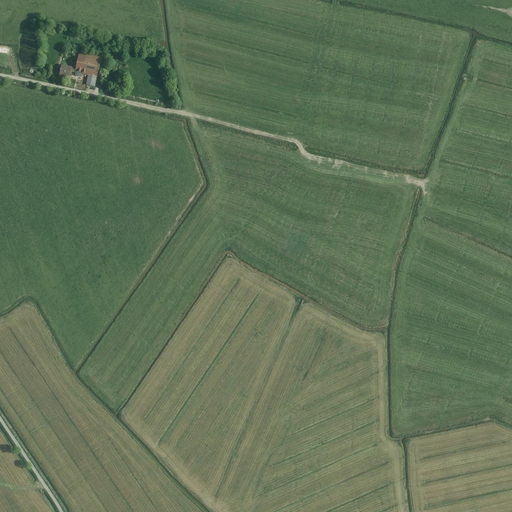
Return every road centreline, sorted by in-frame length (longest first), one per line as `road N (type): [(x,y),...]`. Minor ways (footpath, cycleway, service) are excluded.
road 1 (track): [(511,260),(416,214),(424,185),(189,115)]
road 2 (unclassified): [(189,115),(0,76)]
